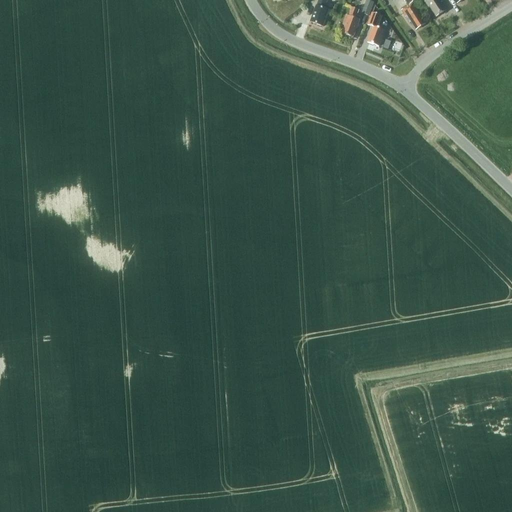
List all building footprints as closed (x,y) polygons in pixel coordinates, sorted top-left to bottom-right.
[(319,0),(311,22),(323,27),(329,11),(325,9),(328,1),(323,0),(319,0)] [(362,14),(370,17),(374,3),(367,0),(362,14)] [(418,0),(405,0),(409,6),(402,11),(406,17),(407,16),(416,30),(426,24),(417,11),(419,10),(415,3),(419,1),(418,0)] [(442,3),(439,0),(423,0),(429,8),(429,7),(436,18),(445,12),(440,4),(442,3)] [(342,34),(353,38),(360,20),(356,18),(359,10),(352,8),(349,16),(347,15),(343,25),(345,26),(342,34)] [(367,43),(380,47),(385,31),(378,29),(383,17),(372,13),(368,25),(373,27),(367,43)] [(386,40),(383,49),(389,51),(392,42),(386,40)]
